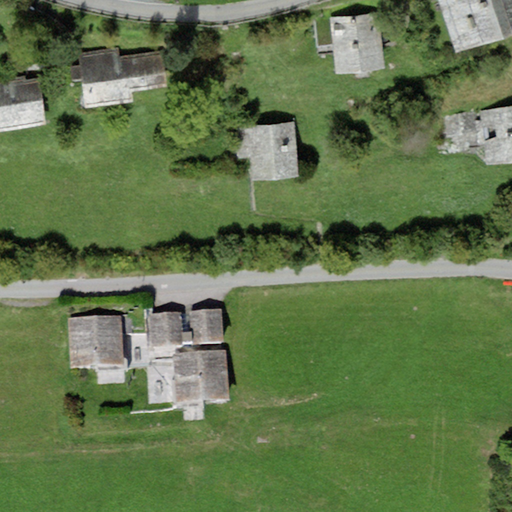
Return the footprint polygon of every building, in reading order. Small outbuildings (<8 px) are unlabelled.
[(511,0),(442,0),(459,48),(499,34),(511,28),(511,0)] [(382,12),(334,17),(340,69),(388,64),(382,12)] [(85,59),(89,105),(136,102),(135,87),(166,84),(164,53),(85,59)] [(45,84),(0,89),(0,128),(50,123),(45,84)] [(511,108),(484,112),(491,163),(511,160),(511,108)] [(298,122),(239,128),(242,157),(255,156),(257,178),(303,173),(298,122)] [(226,312),(149,317),(152,349),(176,348),(228,344),(226,312)] [(122,320),(71,320),(72,368),(125,369),(122,320)] [(228,344),(176,348),(181,407),(233,403),(228,344)]
